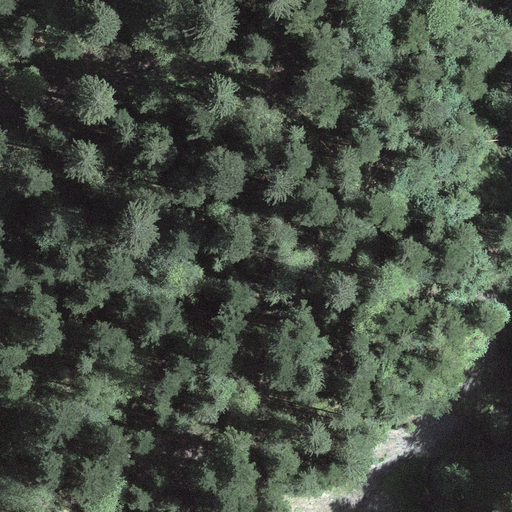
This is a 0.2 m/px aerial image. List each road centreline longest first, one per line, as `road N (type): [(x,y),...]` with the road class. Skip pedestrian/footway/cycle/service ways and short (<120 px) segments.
road 1 (track): [(511,133),(490,167),(456,96),(427,79),(383,220),(331,267),(296,241),(243,139),(257,75),(285,27),(271,0)]
road 2 (track): [(0,115),(201,53),(262,0)]
